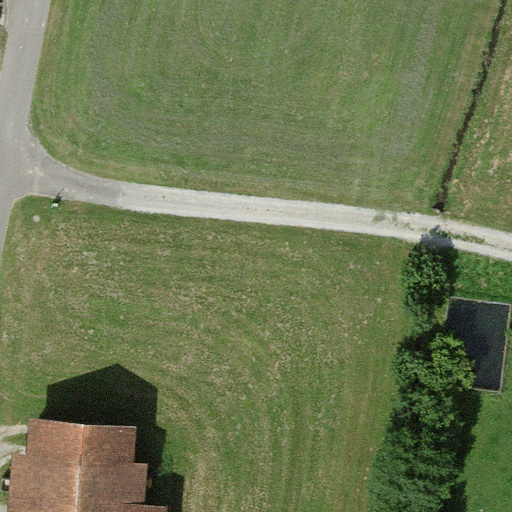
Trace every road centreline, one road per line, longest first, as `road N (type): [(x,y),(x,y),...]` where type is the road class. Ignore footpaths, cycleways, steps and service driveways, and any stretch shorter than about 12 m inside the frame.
road 1 (track): [(511,253),(420,227),(135,199),(9,167)]
road 2 (unclassified): [(0,209),(39,0)]
